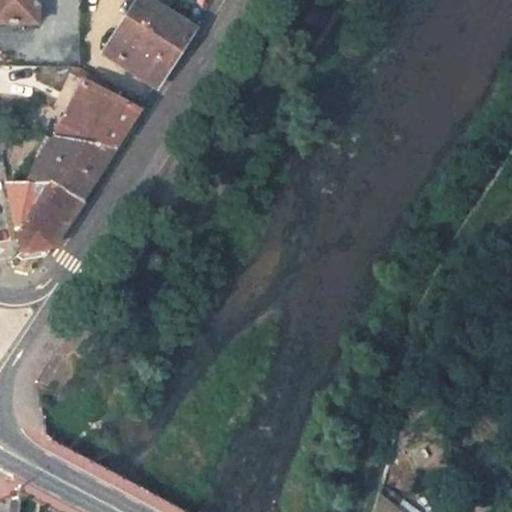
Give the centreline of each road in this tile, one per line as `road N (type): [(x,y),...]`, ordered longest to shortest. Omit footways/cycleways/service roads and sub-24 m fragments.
road 1 (residential): [(72,263),(245,0)]
road 2 (residential): [(16,439),(4,414),(4,384),(72,263)]
road 3 (unknown): [(172,111),(81,49),(93,0)]
road 4 (primary): [(144,511),(16,439)]
